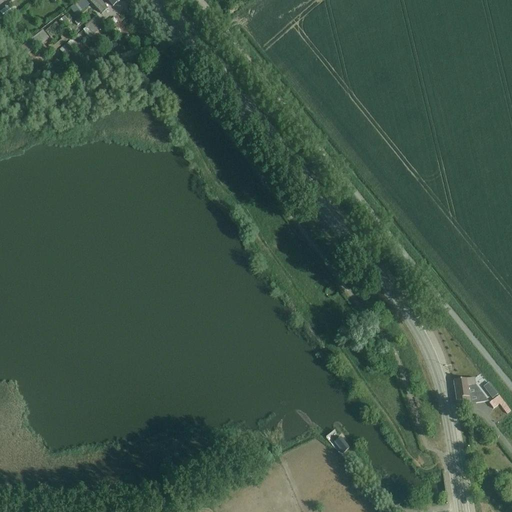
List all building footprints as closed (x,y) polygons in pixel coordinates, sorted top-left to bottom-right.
[(82,0),(60,17),(66,25),(73,19),(72,18),(88,5),(99,17),(109,9),(100,0),(106,0),(113,8),(122,0),(82,0)] [(8,7),(0,12),(6,20),(13,15),(8,7)] [(76,36),(98,18),(95,13),(74,30),(71,26),(64,32),(69,38),(72,36),(71,35),(73,33),(76,36)] [(98,18),(76,36),(60,50),(64,56),(75,48),(76,48),(86,40),(101,30),(104,25),(98,18)] [(57,22),(45,32),(50,39),(62,29),(57,22)] [(52,46),(50,46),(54,52),(69,41),(63,34),(61,39),(62,40),(53,47),(52,46)] [(41,35),(21,52),(26,59),(47,42),(41,35)] [(43,50),(28,61),(34,68),(48,56),(43,50)] [(475,379),(453,382),(457,407),(487,402),(476,388),(475,379)] [(480,388),(488,400),(493,396),(485,384),(480,388)] [(499,405),(503,402),(499,397),(489,404),(493,410),(499,405)] [(503,402),(499,405),(507,416),(511,413),(503,402)] [(338,433),(330,440),(342,455),(350,449),(338,433)]
